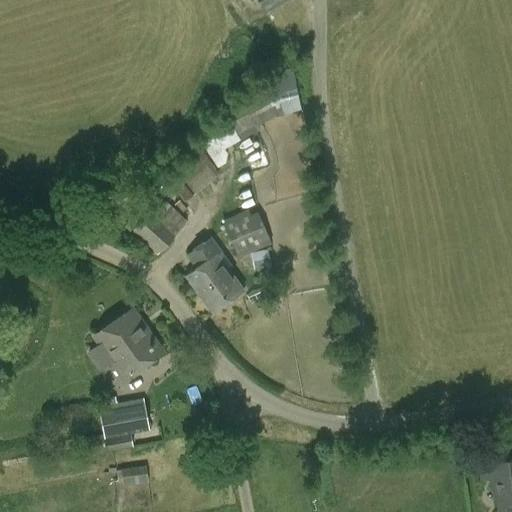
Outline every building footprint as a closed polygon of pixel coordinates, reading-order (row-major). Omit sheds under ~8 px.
[(259,0),(264,9),(280,0),(259,0)] [(257,132),(254,126),(285,109),(277,92),(269,83),(243,105),(226,113),(239,141),(257,132)] [(184,171),(196,188),(219,173),(207,156),(184,171)] [(155,256),(187,221),(161,199),(129,235),(155,256)] [(238,258),(271,243),(257,212),(250,214),(248,209),(221,221),(238,258)] [(213,312),(243,290),(216,255),(219,253),(209,239),(188,255),(197,268),(186,276),(213,312)] [(142,364),(160,352),(130,310),(112,322),(142,364)] [(142,364),(112,322),(95,335),(125,377),(142,364)] [(130,433),(149,429),(143,399),(98,408),(103,435),(78,440),(81,456),(106,452),(106,451),(133,446),(130,433)] [(511,511),(511,459),(490,462),(496,505),(497,511),(511,511)] [(123,484),(147,481),(145,466),(121,469),(123,484)]
